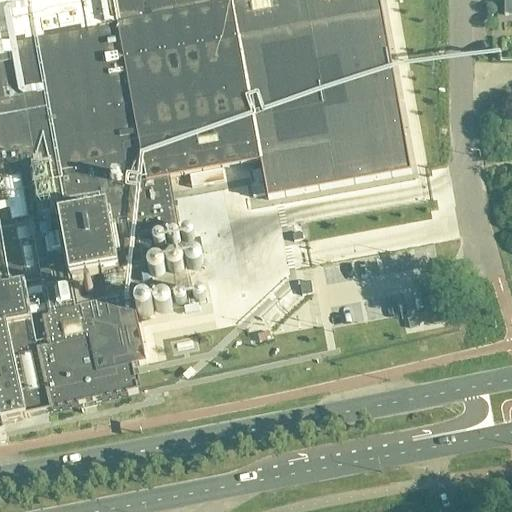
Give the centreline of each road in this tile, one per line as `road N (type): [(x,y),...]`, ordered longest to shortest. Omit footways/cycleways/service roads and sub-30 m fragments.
road 1 (primary): [(462,391),(0,483)]
road 2 (unclassified): [(481,262),(461,178),(457,0)]
road 3 (primary): [(112,511),(353,465)]
road 4 (unclassified): [(353,465),(410,438),(463,427),(475,418),(462,391)]
road 5 (primary): [(353,465),(511,433)]
